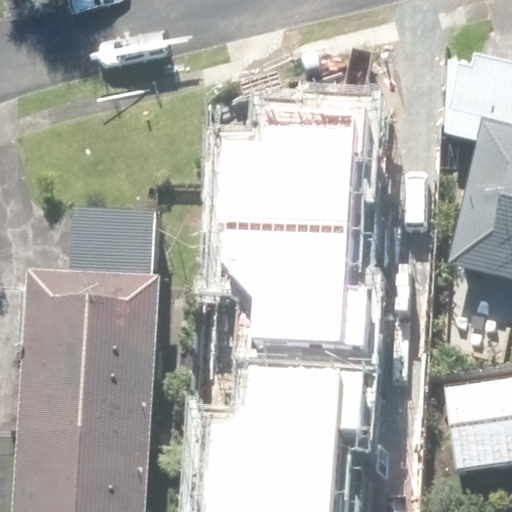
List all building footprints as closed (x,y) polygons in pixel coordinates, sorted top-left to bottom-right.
[(511,73),(460,70),(453,151),(485,154),(456,272),(511,285),(511,73)] [(254,294),(251,341),(366,349),(370,294),(340,292),(349,157),(365,158),(368,116),(262,108),(260,139),(232,137),(221,291),(254,294)] [(75,282),(35,281),(23,511),(162,511),(172,290),(162,289),(165,221),(78,217),(75,282)] [(335,511),(341,433),(367,435),(371,371),(240,363),(238,410),(202,408),(195,511),(335,511)] [(511,389),(454,393),(459,481),(511,477),(511,389)]
